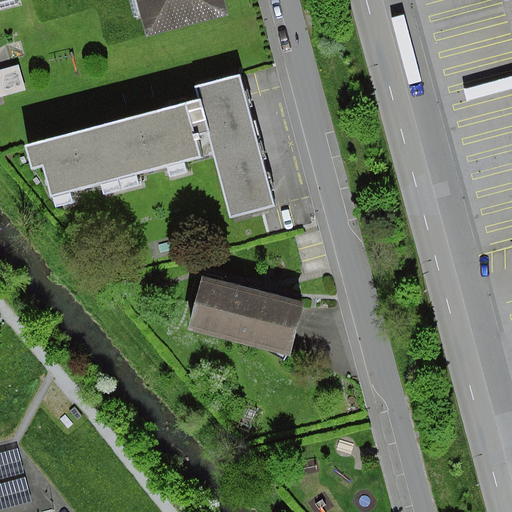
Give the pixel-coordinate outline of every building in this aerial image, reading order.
[(220,0),(135,0),(145,37),(225,15),(220,0)] [(212,103),(48,148),(54,168),(62,165),(71,199),(225,157),(243,224),(293,211),(256,74),(207,87),(212,103)] [(322,307),(219,281),(207,332),(309,357),(322,307)] [(16,450),(0,454),(0,479),(23,474),(16,450)] [(25,478),(0,484),(0,510),(31,503),(25,478)]
